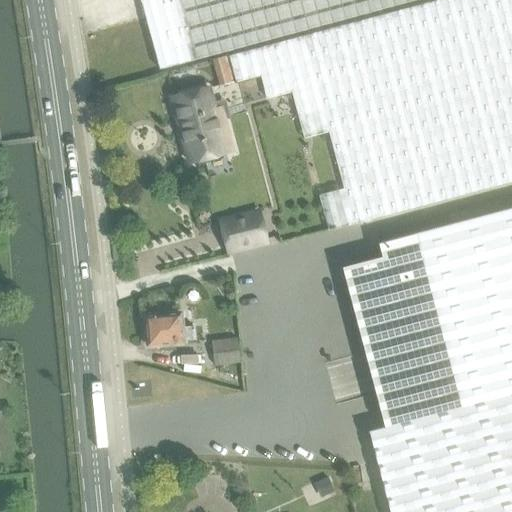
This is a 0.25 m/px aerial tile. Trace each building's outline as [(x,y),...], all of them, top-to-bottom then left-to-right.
[(139,0),(159,69),(416,0),(139,0)] [(322,108),(328,132),(343,190),(318,196),(328,230),(511,180),(511,0),(437,0),(303,36),(322,108)] [(303,36),(229,55),(236,82),(261,75),(267,98),(291,91),(297,115),(322,108),(303,36)] [(210,85),(167,96),(185,165),(228,154),(235,152),(223,105),(216,107),(210,85)] [(381,256),(341,267),(364,354),(372,385),(377,402),(384,427),(368,431),(389,511),(511,511),(511,207),(378,243),(381,256)] [(266,243),(260,218),(220,228),(226,253),(266,243)] [(183,340),(194,339),(193,326),(182,327),(181,313),(143,316),(143,320),(141,322),(143,343),(145,342),(145,347),(184,343),(183,340)] [(215,366),(240,363),(236,338),(212,341),(215,366)] [(327,477),(318,481),(324,495),(334,491),(327,477)]
